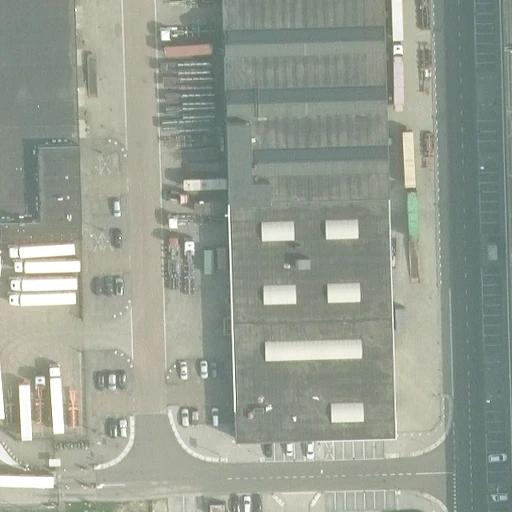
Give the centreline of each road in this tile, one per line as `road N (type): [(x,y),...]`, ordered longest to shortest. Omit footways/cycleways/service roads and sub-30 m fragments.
road 1 (unclassified): [(471,474),(458,0)]
road 2 (unclassified): [(471,474),(53,488)]
